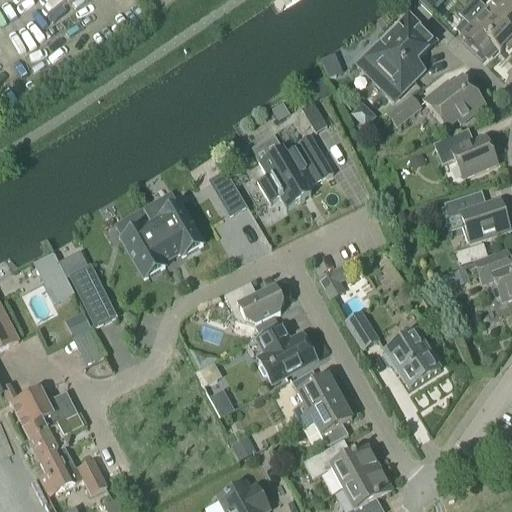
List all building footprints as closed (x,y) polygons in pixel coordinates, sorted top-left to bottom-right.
[(511,0),(494,0),(485,10),(511,35),(511,0)] [(511,44),(511,35),(485,10),(470,26),(467,23),(456,34),(478,55),(488,45),(498,54),(503,48),(505,51),(511,44)] [(414,65),(434,45),(406,17),(394,29),(403,37),(386,54),(391,59),(377,72),(373,67),(371,69),(399,97),(422,74),(414,65)] [(422,104),(429,113),(445,134),(464,119),(467,122),(483,110),(461,80),(441,95),(439,91),(422,104)] [(420,113),(419,113),(409,100),(385,119),(396,132),(420,113)] [(327,129),(317,113),(313,106),(302,113),(316,136),(327,129)] [(359,107),(349,118),(363,132),(373,121),(359,107)] [(462,183),(496,169),(483,140),(462,149),(457,138),(432,149),(441,170),(454,164),(462,183)] [(306,193),(332,177),(310,140),(298,147),(300,149),(286,157),(282,152),(258,167),(266,180),(257,186),(270,207),(278,202),(286,213),(310,199),(306,193)] [(225,176),(210,186),(227,216),(229,220),(245,211),(225,176)] [(469,250),(510,236),(499,203),(477,211),(472,198),(443,208),(447,221),(459,218),(469,250)] [(160,203),(143,214),(171,263),(180,258),(182,261),(203,249),(180,210),(168,216),(160,203)] [(132,237),(121,244),(144,283),(165,271),(163,268),(171,263),(143,214),(125,224),(132,237)] [(501,307),(511,303),(511,269),(511,270),(505,256),(474,268),(482,289),(493,285),(501,307)] [(51,259),(32,268),(53,309),(72,299),(51,259)] [(333,274),(319,282),(329,301),(343,294),(339,285),(357,276),(352,265),(333,274)] [(69,280),(95,330),(115,320),(89,270),(69,280)] [(251,298),(246,288),(224,299),(231,313),(235,322),(255,328),(255,329),(280,317),(280,316),(283,307),(284,307),(276,290),(256,299),(251,298)] [(0,353),(18,344),(0,310),(0,353)] [(363,353),(378,343),(361,316),(345,326),(363,353)] [(82,317),(67,324),(75,340),(90,332),(82,317)] [(272,387),(315,362),(302,338),(290,345),(281,329),(257,342),(266,358),(258,363),(272,387)] [(408,392),(441,371),(416,333),(384,354),(385,358),(383,360),(390,371),(393,369),(408,392)] [(299,424),(340,401),(328,380),(318,385),(312,374),(291,386),(297,397),(304,409),(294,415),(299,424)] [(47,389),(11,408),(27,440),(56,425),(76,415),(66,395),(53,402),(47,389)] [(340,401),(299,424),(304,433),(314,451),(324,445),(327,450),(348,438),(342,428),(351,423),(340,401)] [(56,425),(27,440),(39,463),(64,450),(68,448),(64,440),(84,429),(76,415),(56,425)] [(239,466),(255,457),(246,441),(230,449),(239,466)] [(49,498),(55,495),(56,495),(82,481),(91,497),(107,490),(93,464),(76,473),(64,450),(39,463),(46,477),(39,480),(49,498)] [(342,493),(379,472),(367,451),(342,464),(334,450),(304,467),(313,482),(331,472),(342,493)] [(367,511),(366,508),(391,494),(379,472),(342,493),(353,511),(367,511)] [(223,511),(268,511),(256,488),(249,492),(246,485),(217,501),(223,511)]
